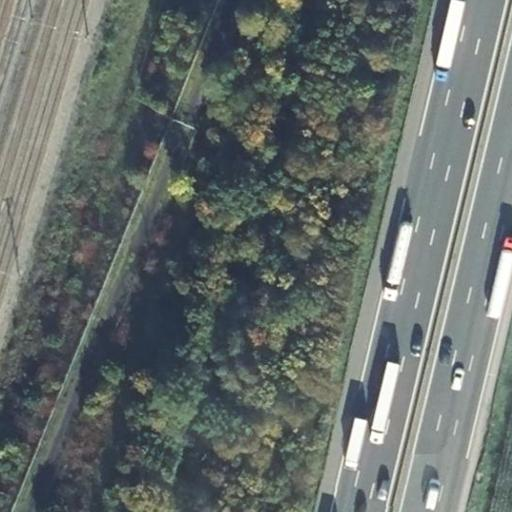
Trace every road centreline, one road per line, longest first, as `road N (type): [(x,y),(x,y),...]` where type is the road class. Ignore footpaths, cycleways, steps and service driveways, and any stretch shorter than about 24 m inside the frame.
road 1 (motorway): [(481,0),(362,511)]
road 2 (motorway): [(426,511),(511,149)]
